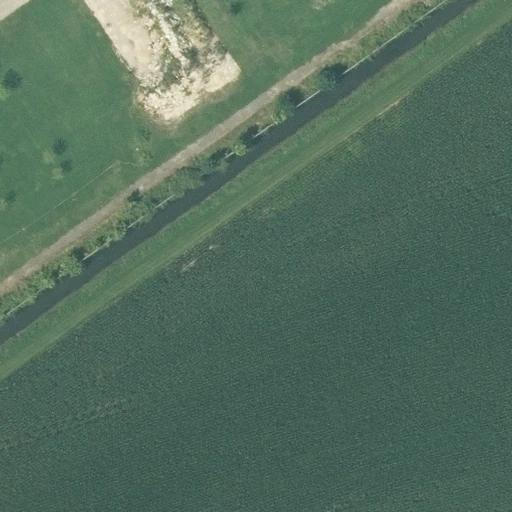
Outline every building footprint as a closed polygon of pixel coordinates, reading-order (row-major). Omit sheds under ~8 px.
[(302,0),(311,14),(334,0),(302,0)] [(79,38),(89,34),(77,8),(67,12),(79,38)] [(114,51),(123,47),(111,21),(103,25),(114,51)] [(47,27),(30,38),(57,79),(73,69),(47,27)] [(82,113),(97,111),(95,98),(80,100),(82,113)] [(69,110),(23,134),(32,151),(78,128),(69,110)] [(90,119),(120,165),(133,157),(103,110),(90,119)]
